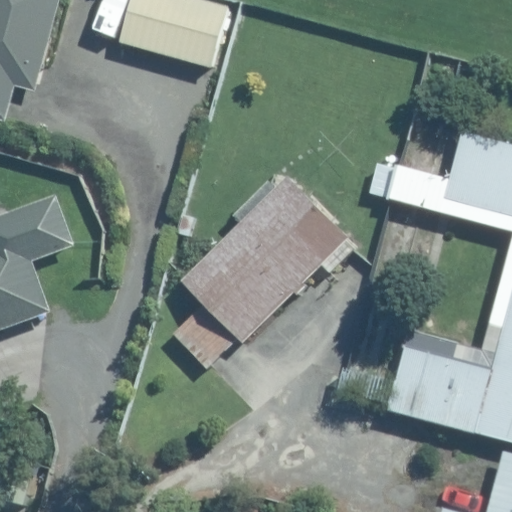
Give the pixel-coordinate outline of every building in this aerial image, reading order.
[(0,0),(0,119),(2,120),(12,82),(34,88),(56,0),(0,0)] [(225,0),(136,0),(127,42),(218,64),(234,2),(225,0)] [(511,144),(464,132),(446,198),(511,215),(511,293),(491,373),(406,350),(391,409),(511,441),(511,144)] [(344,237),(285,179),(185,281),(244,339),(344,237)] [(31,259),(72,245),(55,197),(0,216),(0,328),(50,311),(31,259)] [(511,511),(511,456),(503,454),(488,511),(511,511)]
